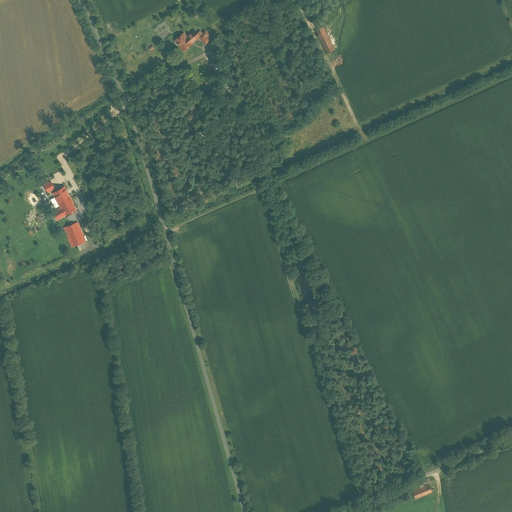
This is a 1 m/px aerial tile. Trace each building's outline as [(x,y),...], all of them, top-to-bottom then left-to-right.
[(323,27),(316,30),(326,54),(334,50),(323,27)] [(193,41),(199,37),(200,36),(199,36),(195,30),(187,37),(184,33),(175,41),(184,51),(191,44),(191,43),(193,41)] [(206,31),(199,36),(200,36),(199,37),(205,44),(210,40),(207,36),(209,35),(206,31)] [(218,61),(209,65),(216,79),(225,75),(218,61)] [(225,80),(220,83),(224,90),(221,91),(225,99),(232,95),(225,80)] [(44,187),(47,192),(55,188),(51,181),(43,184),(44,187)] [(61,208),(73,201),(64,187),(52,193),(54,197),(50,199),(55,207),(59,205),(61,208)] [(73,201),(61,208),(53,212),(57,219),(76,210),(72,202),(73,202),(73,201)] [(91,219),(84,222),(86,227),(94,224),(91,219)] [(77,222),(75,224),(64,228),(72,247),(85,241),(77,222)] [(412,491),(415,499),(432,492),(429,484),(424,486),(422,484),(419,486),(420,487),(412,491)]
